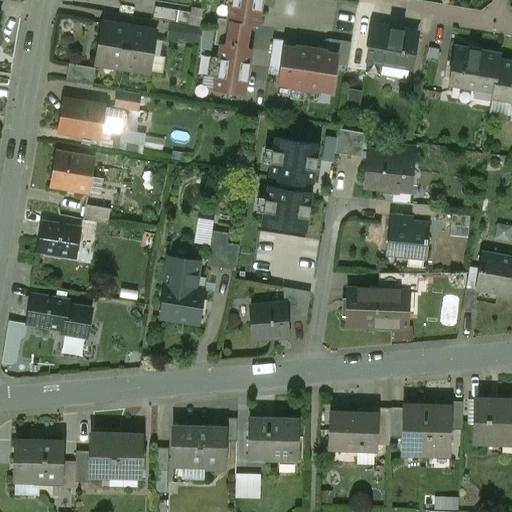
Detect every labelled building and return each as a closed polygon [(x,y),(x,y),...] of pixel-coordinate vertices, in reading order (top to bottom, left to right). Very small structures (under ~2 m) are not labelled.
[(230,0),(227,20),(227,21),(249,25),(259,26),(262,0),(230,0)] [(176,11),(156,8),(155,18),(175,21),(176,11)] [(249,25),(227,21),(227,20),(218,19),(214,45),(220,46),(220,44),(245,48),(249,25)] [(130,28),(103,24),(97,64),(123,68),(130,28)] [(417,33),(373,26),(367,60),(411,68),(417,33)] [(130,28),(123,68),(149,72),(156,33),(130,28)] [(286,41),(273,39),(268,74),(280,75),(284,47),(285,47),(286,41)] [(351,43),(334,41),(318,44),(317,50),(318,51),(318,52),(337,55),(335,65),(347,67),(351,43)] [(245,48),(220,44),(220,46),(213,90),(245,95),(252,49),(245,48)] [(285,47),(284,47),(280,75),(279,84),(292,86),(291,87),(305,89),(311,49),(304,48),(304,50),(285,47)] [(500,55),(454,48),(448,85),(493,92),(498,63),(500,55)] [(337,55),(318,52),(318,51),(317,50),(311,49),(305,89),(318,91),(319,90),(331,92),(335,65),(337,55)] [(511,64),(498,63),(493,92),(492,99),(511,102),(511,64)] [(96,69),(69,64),(67,80),(93,85),(96,69)] [(141,97),(119,93),(117,105),(139,109),(141,97)] [(103,107),(66,100),(60,132),(98,138),(103,107)] [(142,150),(145,132),(125,129),(122,147),(142,150)] [(364,134),(338,129),(335,153),(361,157),(364,134)] [(121,134),(110,132),(109,141),(120,143),(121,134)] [(275,137),(269,178),(278,179),(305,183),(314,185),(320,144),(275,137)] [(384,153),(367,151),(364,186),(399,189),(399,191),(410,192),(414,149),(398,147),(384,146),(384,153)] [(94,160),(58,154),(58,153),(56,153),(50,185),(89,192),(94,160)] [(261,226),(307,233),(313,193),(303,192),(305,183),(278,179),(277,187),(268,186),(261,226)] [(445,207),(412,204),(411,216),(434,218),(434,216),(444,217),(445,207)] [(111,209),(85,205),(83,220),(108,224),(111,209)] [(412,219),(390,216),(386,254),(407,256),(408,256),(408,254),(425,256),(428,224),(411,223),(412,219)] [(78,230),(44,224),(39,250),(74,256),(78,230)] [(229,234),(212,231),(210,241),(227,243),(229,234)] [(210,241),(206,266),(235,271),(239,245),(227,243),(210,241)] [(425,256),(408,254),(408,256),(407,256),(405,274),(417,274),(424,274),(425,264),(425,256)] [(511,259),(481,254),(475,288),(477,289),(497,292),(496,295),(511,297),(511,259)] [(199,263),(168,258),(165,284),(204,290),(206,278),(197,276),(199,263)] [(405,274),(379,273),(378,289),(378,290),(408,291),(408,292),(417,292),(417,274),(405,274)] [(165,284),(164,284),(160,318),(199,324),(204,290),(165,284)] [(475,288),(465,286),(462,310),(473,312),(477,289),(475,288)] [(310,292),(283,288),(284,304),(285,304),(286,322),(306,320),(310,292)] [(408,291),(378,290),(378,289),(357,289),(357,290),(347,289),(346,325),(407,327),(408,292),(408,291)] [(27,324),(63,330),(62,334),(86,339),(92,309),(68,305),(68,302),(32,295),(27,324)] [(284,304),(250,307),(253,339),(287,336),(286,322),(285,304),(284,304)] [(27,325),(9,321),(2,363),(13,365),(16,361),(20,340),(25,337),(27,325)] [(511,400),(474,400),(473,442),(511,443),(511,400)] [(463,402),(450,402),(450,408),(451,408),(450,430),(462,430),(463,402)] [(418,407),(403,407),(403,409),(403,439),(402,453),(426,454),(427,409),(418,409),(418,407)] [(391,409),(373,408),(373,415),(374,415),(373,428),(376,429),(376,445),(390,446),(390,438),(391,409)] [(403,409),(391,408),(391,409),(390,438),(403,439),(403,409)] [(450,408),(436,408),(436,409),(427,409),(426,454),(449,454),(450,430),(451,408),(450,408)] [(373,415),(331,413),(330,449),(376,450),(376,445),(376,429),(373,428),(374,415),(373,415)] [(237,419),(225,418),(225,429),(224,441),(236,442),(237,419)] [(298,421),(249,419),(248,458),(297,459),(298,421)] [(225,429),(173,427),(172,463),(204,463),(204,468),(223,468),(224,441),(225,429)] [(140,436),(92,435),(92,452),(90,452),(89,475),(90,475),(139,476),(140,436)] [(62,443),(16,442),(15,480),(59,481),(61,481),(61,461),(62,443)] [(168,448),(156,448),(155,493),(167,494),(168,448)] [(90,452),(76,451),(76,461),(75,482),(90,483),(90,475),(89,475),(90,452)] [(76,461),(61,461),(61,481),(59,481),(59,488),(75,489),(75,482),(76,461)] [(260,475),(236,474),(235,498),(259,498),(260,475)]
